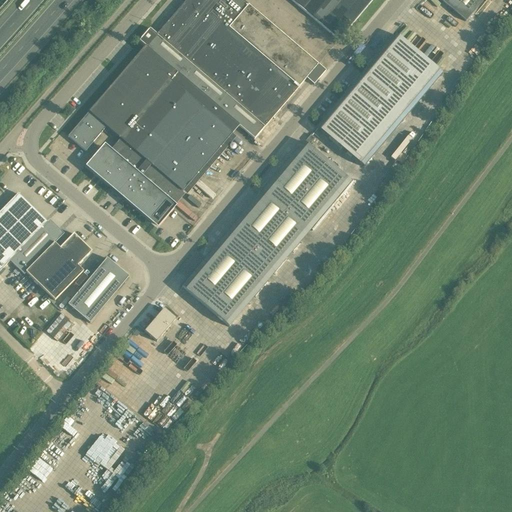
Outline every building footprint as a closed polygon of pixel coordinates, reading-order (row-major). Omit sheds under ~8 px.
[(145,48),(234,123),(254,140),(318,65),(248,5),(239,16),(219,0),(187,0),(184,4),(183,3),(177,9),(179,10),(157,36),(149,29),(139,42),(145,47),(145,48)] [(291,0),(339,40),(372,0),(291,0)] [(439,0),(465,21),(483,0),(439,0)] [(316,128),(317,128),(363,167),(441,75),(394,35),(316,128)] [(234,123),(145,48),(68,137),(85,152),(106,127),(120,139),(108,153),(102,149),(97,155),(98,156),(88,168),(94,173),(96,171),(98,172),(96,174),(102,179),(104,177),(105,179),(104,181),(110,186),(111,184),(158,224),(172,208),(169,205),(181,191),(182,192),(232,134),(227,130),(234,123)] [(304,143),(308,147),(315,139),(311,135),(305,142),(306,142),(304,143)] [(308,147),(304,143),(182,288),(229,327),(351,182),(308,147)] [(25,273),(54,244),(40,230),(47,223),(18,194),(0,212),(0,271),(10,262),(24,275),(26,273),(25,273)] [(174,205),(193,221),(196,217),(178,201),(174,205)] [(60,249),(54,244),(25,273),(26,273),(40,287),(83,243),(74,235),(60,249)] [(83,243),(40,287),(55,301),(83,272),(78,267),(92,252),(83,243)] [(68,305),(90,324),(129,278),(107,259),(68,305)] [(176,320),(164,310),(163,309),(154,320),(153,318),(148,324),(149,326),(144,332),(156,343),(176,320)] [(45,331),(56,341),(72,323),(61,313),(45,331)]
